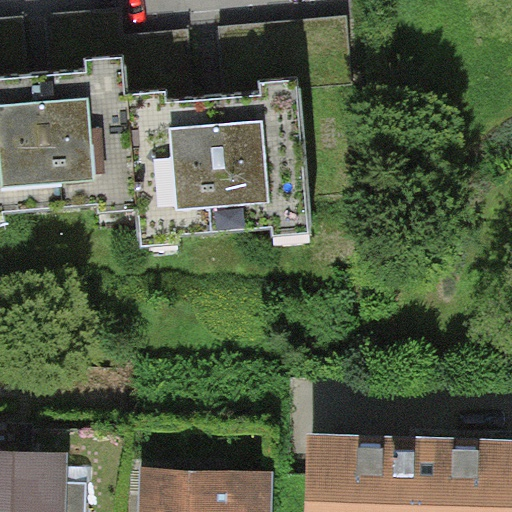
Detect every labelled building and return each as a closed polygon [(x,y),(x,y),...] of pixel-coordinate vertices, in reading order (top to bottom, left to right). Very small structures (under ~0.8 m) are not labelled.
[(0,229),(5,229),(4,218),(101,210),(102,218),(137,215),(128,103),(124,65),(85,69),(86,81),(41,84),(0,87),(0,229)] [(167,100),(128,103),(137,215),(140,254),(178,251),(177,242),(273,233),(274,243),(310,240),(297,88),(261,91),(262,104),(211,108),(168,112),(167,100)] [(511,511),(511,446),(443,444),(309,439),(306,511),(511,511)] [(68,455),(0,453),(0,511),(66,511),(67,483),(68,455)] [(236,511),(237,473),(140,471),(138,511),(236,511)] [(273,511),(274,474),(237,473),(236,511),(273,511)] [(86,511),(87,484),(67,483),(66,511),(86,511)]
